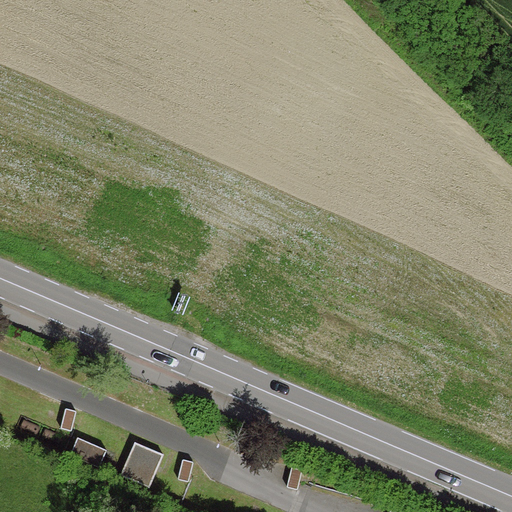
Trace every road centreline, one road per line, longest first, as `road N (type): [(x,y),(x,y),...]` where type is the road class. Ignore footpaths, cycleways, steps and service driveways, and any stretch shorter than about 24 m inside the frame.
road 1 (primary): [(511,497),(0,279)]
road 2 (unclassified): [(318,511),(205,451),(0,363)]
